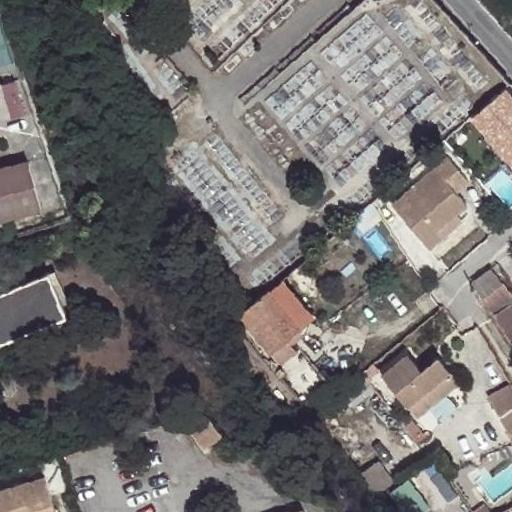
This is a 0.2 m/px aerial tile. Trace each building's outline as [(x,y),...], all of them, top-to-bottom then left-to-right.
[(511,84),(510,83),(473,115),(511,159),(511,84)] [(0,221),(44,210),(30,158),(0,166),(0,221)] [(437,233),(457,217),(467,209),(455,194),(467,185),(447,161),(391,209),(429,251),(443,239),(437,233)] [(462,223),(457,217),(437,233),(443,239),(462,223)] [(511,303),(511,292),(493,264),(470,280),(494,315),(511,304),(511,303)] [(0,292),(0,344),(66,316),(48,272),(0,292)] [(269,289),(303,328),(314,318),(281,279),(269,289)] [(249,307),(239,316),(270,355),(303,328),(269,289),(249,307)] [(511,304),(494,315),(509,339),(511,337),(511,304)] [(434,356),(417,369),(422,374),(438,361),(434,356)] [(422,374),(417,369),(408,357),(381,379),(406,410),(419,401),(431,390),(441,402),(460,387),(438,361),(422,374)] [(372,366),(360,376),(365,383),(378,373),(372,366)] [(511,387),(489,399),(511,443),(511,387)] [(431,390),(419,401),(428,412),(441,402),(431,390)] [(221,438),(205,414),(182,421),(199,443),(221,438)] [(416,430),(409,437),(416,446),(424,440),(416,430)] [(392,483),(377,461),(349,480),(367,508),(389,494),(396,489),(392,483)] [(53,511),(44,477),(0,490),(0,511),(53,511)]
